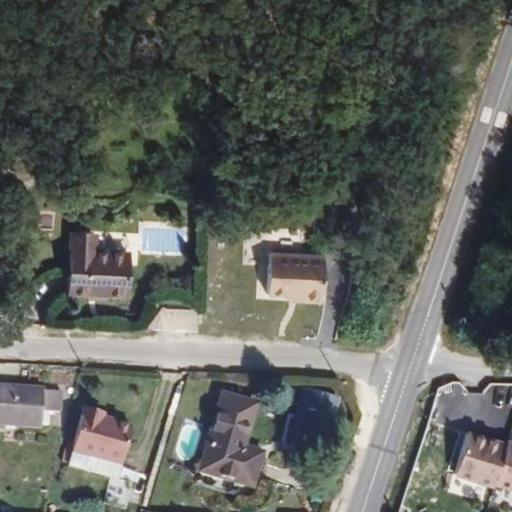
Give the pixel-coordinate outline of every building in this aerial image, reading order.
[(74,298),(131,299),(132,252),(97,251),(98,239),(75,238),(74,298)] [(323,254),(265,251),(263,291),(300,295),(298,301),(318,301),(323,254)] [(0,385),(0,427),(50,431),(50,414),(60,414),(61,390),(0,385)] [(322,453),(338,395),(301,385),(285,443),(322,453)] [(255,401),(219,391),(201,459),(251,474),(260,451),(245,444),(255,401)] [(103,413),(83,408),(69,463),(116,479),(129,426),(101,416),(103,413)] [(447,474),(486,485),(488,481),(500,450),(460,435),(447,474)] [(511,445),(502,442),(500,450),(488,481),(511,494),(511,445)]
